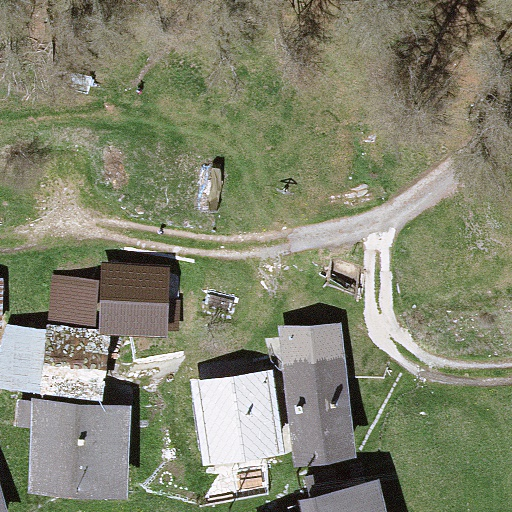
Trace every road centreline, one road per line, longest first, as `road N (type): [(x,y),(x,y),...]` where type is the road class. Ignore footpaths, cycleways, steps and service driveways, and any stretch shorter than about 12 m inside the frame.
road 1 (track): [(0,241),(69,225),(204,246),(288,240)]
road 2 (track): [(373,224),(377,320),(418,367),(511,372)]
